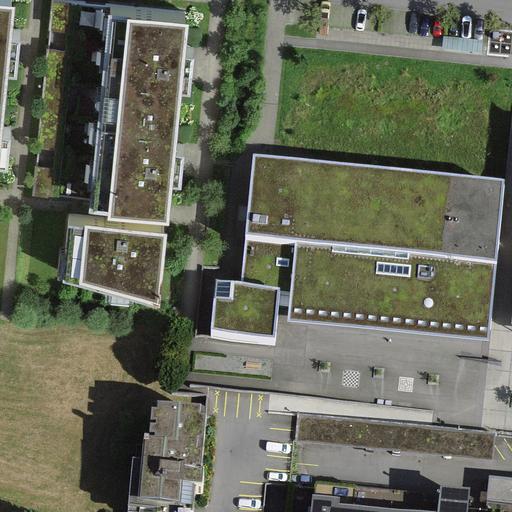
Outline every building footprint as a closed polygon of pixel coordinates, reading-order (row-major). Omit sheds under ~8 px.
[(0,0),(0,80),(8,0),(0,0)] [(98,9),(89,105),(183,113),(191,17),(98,9)] [(442,49),(482,54),(483,42),(443,38),(442,49)] [(175,207),(183,113),(89,105),(81,199),(175,207)] [(253,164),(242,290),(277,293),(291,294),(289,322),(488,340),(502,186),(253,164)] [(157,295),(165,223),(65,213),(60,266),(157,295)] [(273,342),(277,293),(242,290),(214,288),(210,337),(273,342)] [(203,417),(146,414),(145,449),(132,449),(128,511),(190,511),(192,486),(199,486),(203,417)] [(488,511),(460,511),(457,511),(313,498),(312,511),(511,511),(511,491),(491,490),(488,511)]
